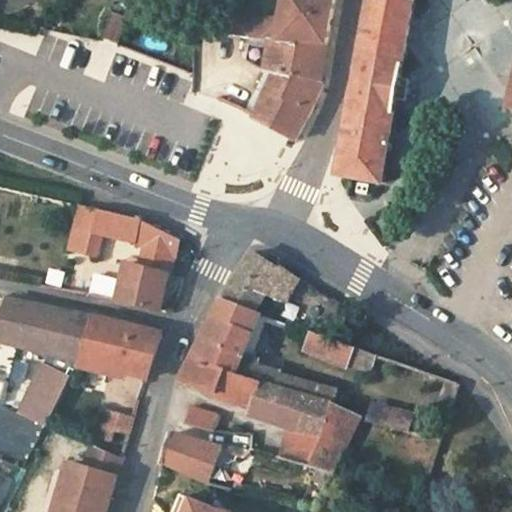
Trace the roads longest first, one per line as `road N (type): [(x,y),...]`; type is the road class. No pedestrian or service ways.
road 1 (tertiary): [(0,132),(252,225)]
road 2 (residential): [(252,225),(301,191),(333,104),(353,0)]
road 3 (tertiary): [(252,225),(294,241),(450,336)]
road 4 (residential): [(130,511),(182,330)]
road 5 (residential): [(0,290),(182,330)]
road 6 (residential): [(511,188),(450,336)]
road 7 (residential): [(182,330),(226,242),(252,225)]
